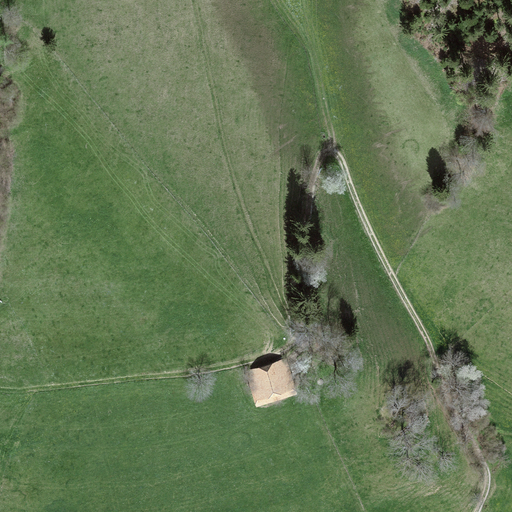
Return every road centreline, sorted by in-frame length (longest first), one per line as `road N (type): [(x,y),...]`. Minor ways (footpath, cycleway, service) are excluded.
road 1 (track): [(476,511),(486,465),(369,238),(334,151)]
road 2 (track): [(334,151),(321,154),(312,176),(292,339),(285,352),(226,367)]
